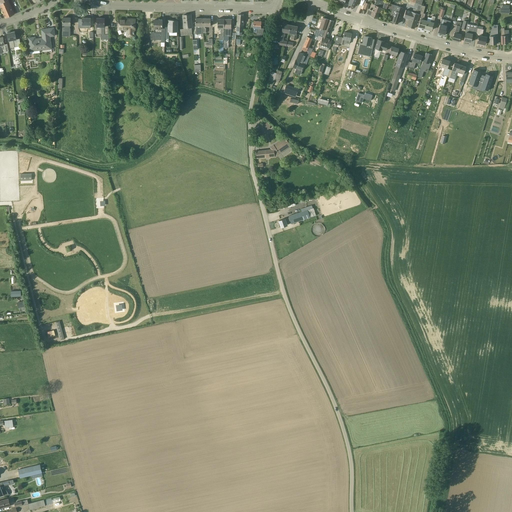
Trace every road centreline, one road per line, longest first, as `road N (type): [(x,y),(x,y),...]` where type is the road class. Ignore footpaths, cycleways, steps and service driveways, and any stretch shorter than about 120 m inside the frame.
road 1 (unclassified): [(351,511),(344,431),(283,291),(252,167),(249,117),(261,58)]
road 2 (track): [(101,217),(114,220),(125,259),(116,273),(69,293),(31,276),(18,222),(24,156)]
road 3 (residential): [(511,57),(466,51),(311,0)]
road 4 (track): [(24,156),(98,178),(101,217),(19,229)]
